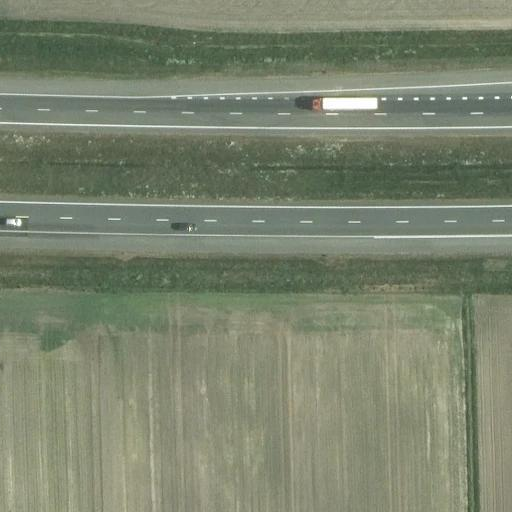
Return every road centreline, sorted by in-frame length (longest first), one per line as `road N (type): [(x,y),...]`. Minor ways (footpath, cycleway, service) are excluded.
road 1 (motorway): [(0,217),(511,221)]
road 2 (motorway): [(511,114),(0,110)]
